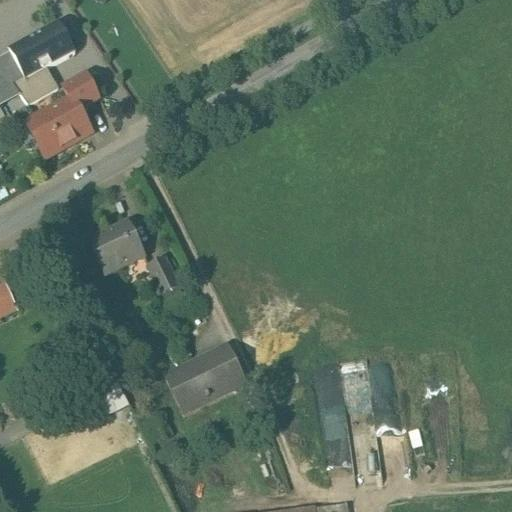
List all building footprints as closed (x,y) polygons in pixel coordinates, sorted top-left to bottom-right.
[(58,25),(8,52),(8,51),(7,52),(23,81),(25,84),(25,83),(25,82),(46,71),(74,55),(75,56),(76,56),(58,24),(57,24),(58,25)] [(46,71),(25,82),(25,83),(25,84),(23,81),(12,87),(21,99),(28,108),(58,92),(46,71)] [(86,76),(61,89),(68,101),(69,101),(77,114),(99,101),(86,76)] [(4,77),(0,80),(0,86),(1,88),(9,83),(4,77)] [(68,101),(30,123),(40,140),(38,146),(46,160),(89,135),(77,114),(69,101),(68,101)] [(0,103),(0,124),(12,119),(5,102),(0,103)] [(127,225),(87,245),(104,279),(144,259),(127,225)] [(177,290),(163,261),(147,269),(161,297),(177,290)] [(0,316),(16,309),(5,287),(0,289),(0,316)] [(226,350),(168,378),(185,414),(243,386),(226,350)]
